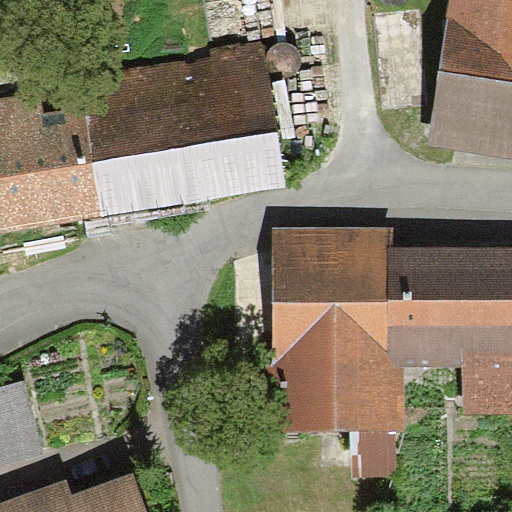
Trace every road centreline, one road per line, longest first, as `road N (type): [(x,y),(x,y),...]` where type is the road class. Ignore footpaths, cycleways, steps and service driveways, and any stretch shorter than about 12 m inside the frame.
road 1 (unclassified): [(511,200),(366,192),(154,265)]
road 2 (unclassified): [(154,265),(179,361),(201,511)]
road 3 (track): [(366,192),(352,0)]
road 4 (unclassified): [(0,309),(154,265)]
